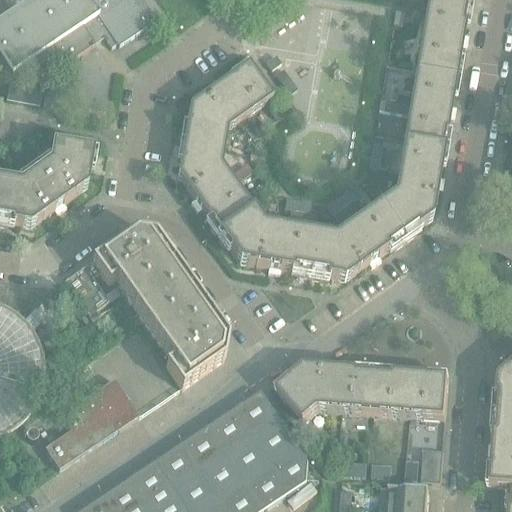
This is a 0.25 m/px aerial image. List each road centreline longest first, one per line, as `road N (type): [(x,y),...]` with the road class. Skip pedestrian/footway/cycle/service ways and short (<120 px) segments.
road 1 (residential): [(66,511),(223,409),(275,363)]
road 2 (residential): [(459,511),(468,491),(471,345),(422,284)]
road 3 (residential): [(129,224),(151,91),(160,75),(233,32)]
road 4 (residential): [(466,229),(504,0)]
road 5 (residential): [(275,363),(192,242),(180,232),(129,224)]
road 6 (residential): [(275,363),(329,351),(422,284)]
